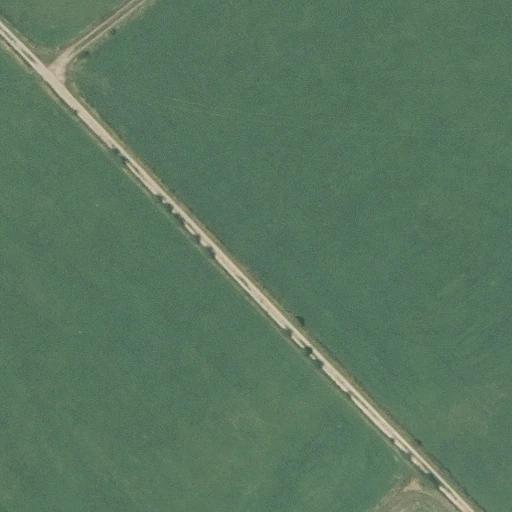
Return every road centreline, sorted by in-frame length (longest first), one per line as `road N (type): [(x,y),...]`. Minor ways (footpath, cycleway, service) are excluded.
road 1 (track): [(465,511),(0,29)]
road 2 (track): [(148,0),(47,78)]
